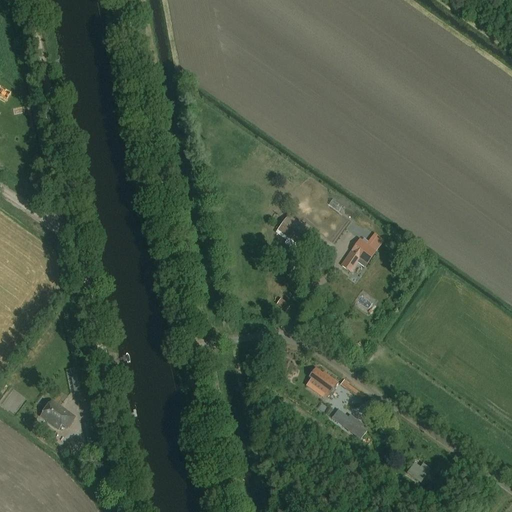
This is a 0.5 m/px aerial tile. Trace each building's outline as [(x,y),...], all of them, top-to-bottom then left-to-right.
[(0,96),(8,101),(13,93),(0,84),(0,96)] [(289,216),(278,232),(303,251),(315,235),(289,216)] [(351,252),(341,267),(351,274),(358,264),(365,268),(376,252),(360,240),(351,252)] [(74,394),(84,392),(79,369),(69,371),(74,394)] [(328,398),(338,384),(323,373),(323,375),(316,370),(309,379),(311,380),(309,383),(328,398)] [(340,422),(351,407),(340,398),(328,414),(340,422)] [(76,418),(53,402),(41,418),(48,423),(48,424),(58,431),(61,427),(67,431),(76,418)] [(371,423),(351,409),(347,415),(366,429),(371,423)] [(94,423),(84,425),(91,456),(101,454),(94,423)] [(414,464),(407,475),(420,484),(428,474),(414,464)]
